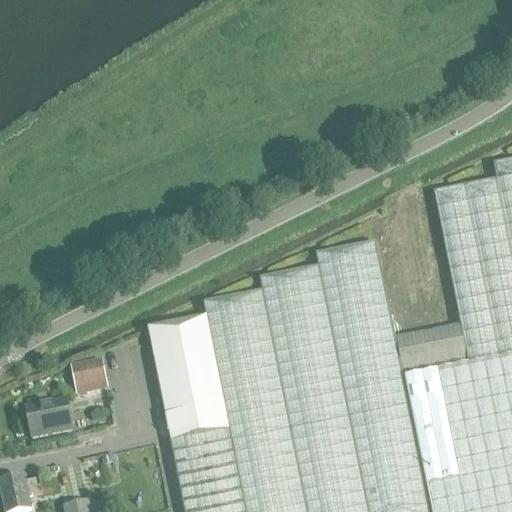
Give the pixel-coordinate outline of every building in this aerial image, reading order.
[(511,511),(511,163),(494,167),(497,183),(434,196),(460,327),(395,341),(376,246),(316,257),(318,270),(259,281),(262,294),(204,306),(206,318),(147,330),(171,445),(184,511),(511,511)] [(107,384),(102,362),(73,367),(77,389),(107,384)] [(32,440),(74,432),(68,400),(26,408),(32,440)] [(31,511),(29,498),(43,495),(40,481),(26,484),(25,481),(1,486),(5,511),(31,511)] [(91,511),(89,502),(64,508),(64,511),(91,511)]
